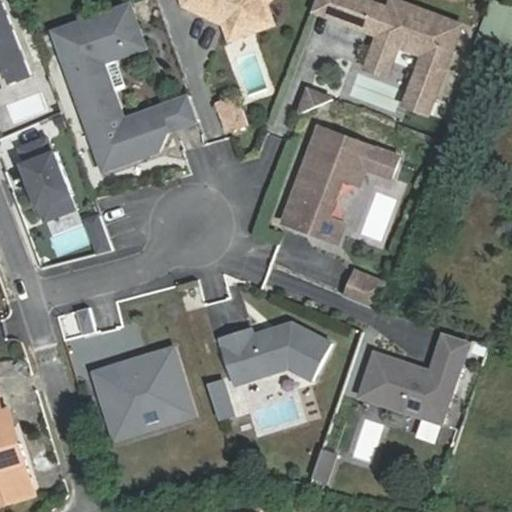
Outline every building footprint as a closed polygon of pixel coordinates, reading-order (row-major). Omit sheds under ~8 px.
[(5,0),(0,0),(0,71),(1,71),(6,84),(31,76),(5,0)] [(190,0),(193,9),(229,29),(233,21),(243,26),(248,24),(254,41),(281,31),(273,10),(285,0),(190,0)] [(319,0),(316,9),(357,24),(366,0),(319,0)] [(371,0),(366,0),(357,24),(382,34),(392,8),(371,0)] [(465,24),(401,0),(394,0),(392,8),(382,34),(375,52),(396,61),(402,44),(427,54),(413,92),(437,100),(465,24)] [(511,9),(495,3),(480,44),(511,55),(511,9)] [(131,4),(54,32),(62,54),(87,45),(82,33),(123,18),(130,21),(140,51),(147,49),(131,4)] [(87,45),(62,54),(104,172),(161,152),(171,132),(173,131),(164,106),(127,119),(117,91),(107,95),(99,73),(106,63),(140,51),(130,21),(123,18),(82,33),(87,45)] [(238,47),(254,41),(248,24),(243,26),(233,21),(229,29),(232,31),(238,47)] [(375,52),(370,67),(390,75),(396,61),(375,52)] [(335,99),(311,91),(303,114),(335,99)] [(413,92),(408,104),(432,113),(437,100),(413,92)] [(192,96),(164,106),(173,131),(201,121),(194,101),(192,96)] [(236,112),(219,118),(229,144),(245,137),(236,112)] [(386,150),(320,126),(288,215),(297,218),(295,225),(324,236),(331,217),(345,178),(351,161),(368,168),(378,172),(386,150)] [(50,136),(14,151),(43,225),(80,210),(50,136)] [(368,168),(351,161),(345,178),(361,184),(368,168)] [(88,217),(94,252),(109,249),(103,214),(88,217)] [(340,242),(347,223),(331,217),(324,236),(340,242)] [(86,226),(52,236),(57,253),(91,242),(86,226)] [(390,283),(358,271),(348,296),(380,309),(390,283)] [(61,314),(67,338),(96,331),(90,307),(61,314)] [(220,339),(236,386),(290,369),(314,382),(333,345),(294,324),(279,329),(276,333),(270,335),(266,333),(254,337),(252,329),(220,339)] [(472,340),(447,332),(438,356),(464,365),(472,340)] [(196,407),(176,340),(123,356),(126,365),(123,371),(117,373),(114,363),(98,368),(112,415),(170,397),(175,413),(196,407)] [(433,370),(377,352),(363,395),(445,423),(464,365),(438,356),(433,370)] [(123,356),(96,364),(98,368),(114,363),(117,373),(123,371),(126,365),(123,356)] [(25,444),(16,446),(7,414),(6,414),(0,392),(0,489),(12,486),(8,471),(31,464),(25,444)] [(112,415),(117,431),(175,413),(170,397),(112,415)] [(235,413),(231,398),(217,403),(221,417),(235,413)] [(16,411),(7,414),(16,446),(25,444),(16,411)] [(367,419),(363,439),(379,442),(384,423),(367,419)] [(341,453),(327,448),(317,476),(331,481),(341,453)]
